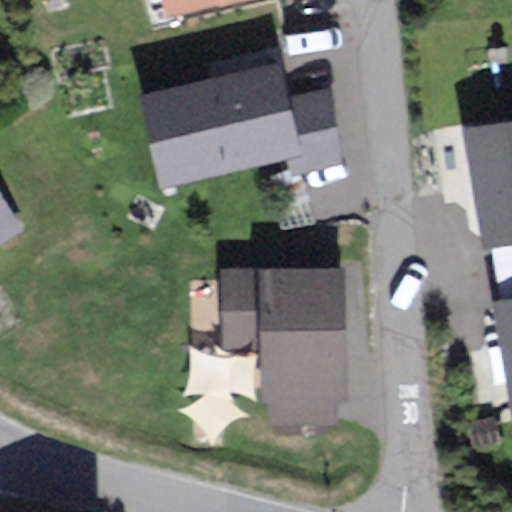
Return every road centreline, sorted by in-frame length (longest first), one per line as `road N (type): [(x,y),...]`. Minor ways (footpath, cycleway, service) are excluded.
road 1 (residential): [(405,511),(381,88),(368,0)]
road 2 (tertiary): [(203,511),(0,453)]
